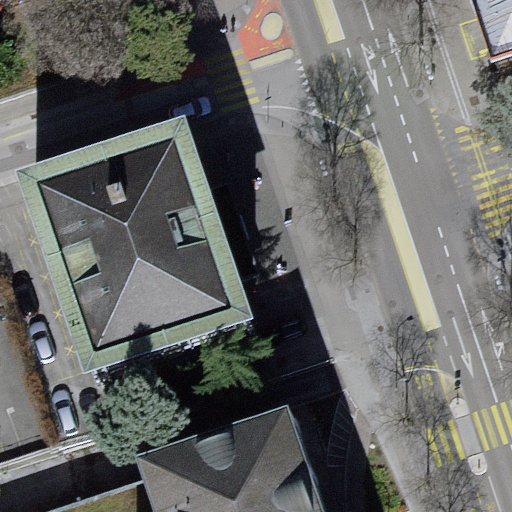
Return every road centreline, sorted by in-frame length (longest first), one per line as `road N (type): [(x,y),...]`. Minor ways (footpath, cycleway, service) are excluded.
road 1 (residential): [(0,164),(351,41)]
road 2 (tertiary): [(409,212),(504,511)]
road 3 (tertiary): [(351,41),(409,212)]
